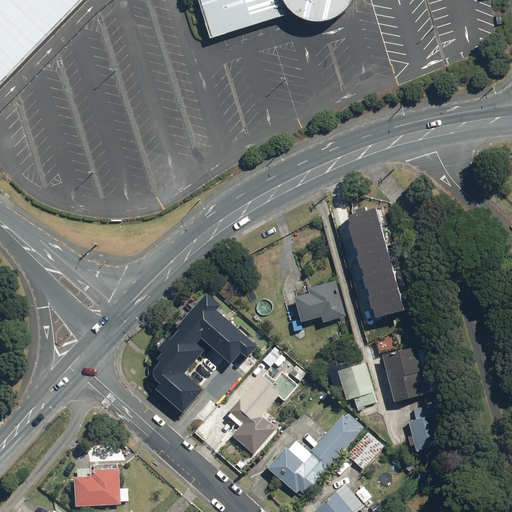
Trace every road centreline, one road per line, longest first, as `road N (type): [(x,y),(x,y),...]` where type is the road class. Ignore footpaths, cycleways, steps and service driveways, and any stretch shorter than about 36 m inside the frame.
road 1 (secondary): [(432,130),(363,152),(230,219),(124,309)]
road 2 (tertiary): [(82,365),(241,511)]
road 3 (tertiary): [(0,216),(124,309)]
road 4 (secondary): [(29,417),(43,365),(37,274)]
road 5 (residential): [(432,130),(448,170),(511,233)]
